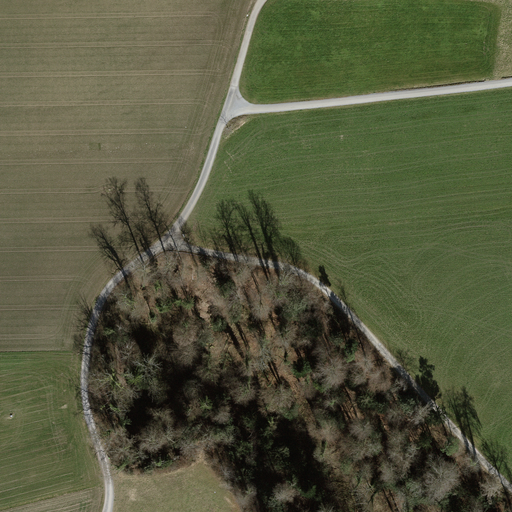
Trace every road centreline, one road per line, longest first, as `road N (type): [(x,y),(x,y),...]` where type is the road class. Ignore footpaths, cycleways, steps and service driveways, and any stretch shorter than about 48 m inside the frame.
road 1 (track): [(108,511),(109,480),(86,377),(92,329),(110,287),(191,205),(227,107)]
road 2 (track): [(160,243),(319,284),(511,482)]
road 3 (track): [(227,107),(511,81)]
